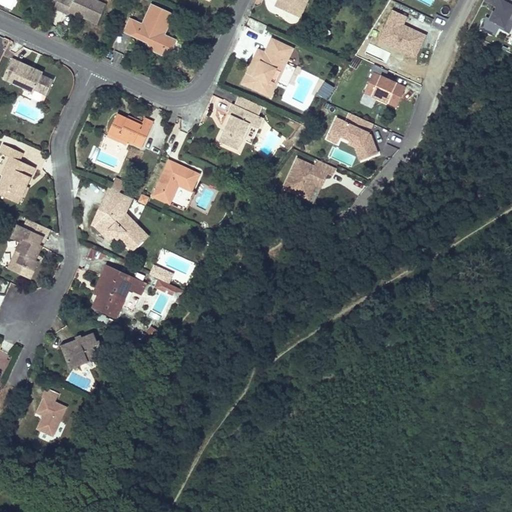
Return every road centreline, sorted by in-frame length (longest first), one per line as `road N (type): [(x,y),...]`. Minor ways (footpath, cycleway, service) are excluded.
road 1 (residential): [(94,65),(62,139),(72,258),(59,287),(25,313),(32,348)]
road 2 (residential): [(467,0),(406,152),(355,210)]
road 3 (residential): [(94,65),(165,98),(192,94),(243,0)]
